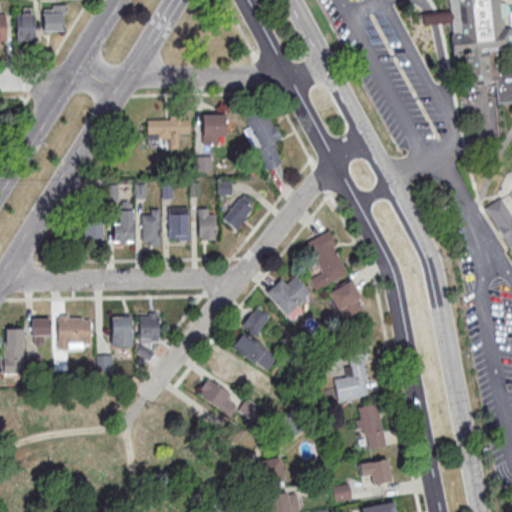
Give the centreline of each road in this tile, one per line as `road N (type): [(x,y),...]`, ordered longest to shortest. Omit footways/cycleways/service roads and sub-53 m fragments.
road 1 (tertiary): [(240,0),(385,266),(436,511)]
road 2 (residential): [(143,395),(327,158)]
road 3 (secondary): [(0,280),(150,38)]
road 4 (residential): [(284,79),(0,80)]
road 5 (residential): [(237,278),(0,282)]
road 6 (secondary): [(117,0),(0,185)]
road 7 (tertiary): [(452,382),(423,249),(386,180)]
road 8 (tertiary): [(386,180),(323,64)]
road 9 (tertiary): [(477,511),(452,382)]
